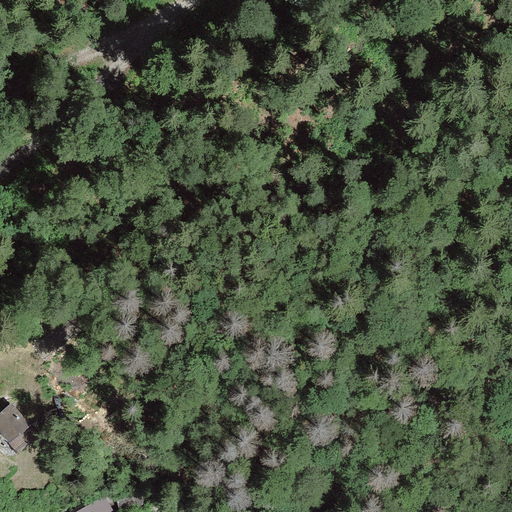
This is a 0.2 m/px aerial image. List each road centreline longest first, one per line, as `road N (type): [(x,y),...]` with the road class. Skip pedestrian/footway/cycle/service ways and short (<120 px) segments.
road 1 (unclassified): [(0,169),(192,0)]
road 2 (track): [(0,96),(173,13)]
